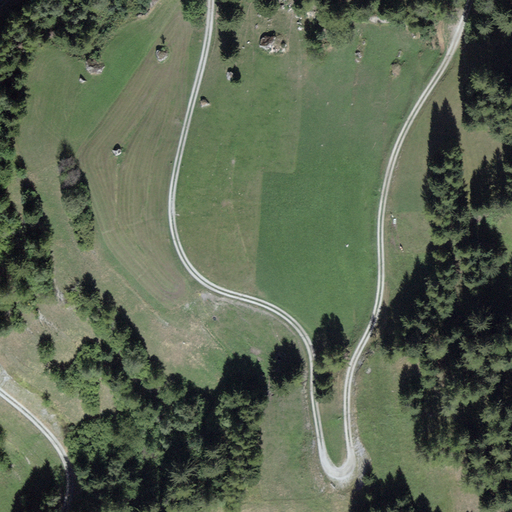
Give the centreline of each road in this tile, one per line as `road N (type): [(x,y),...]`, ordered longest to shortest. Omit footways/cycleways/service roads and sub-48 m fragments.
road 1 (track): [(211,0),(174,181),(176,239),(202,279),(273,308),(300,329),(313,361),(321,448),(337,472),(351,460),(350,372),(378,304),(388,170),(470,0)]
road 2 (track): [(62,511),(66,461),(0,390)]
